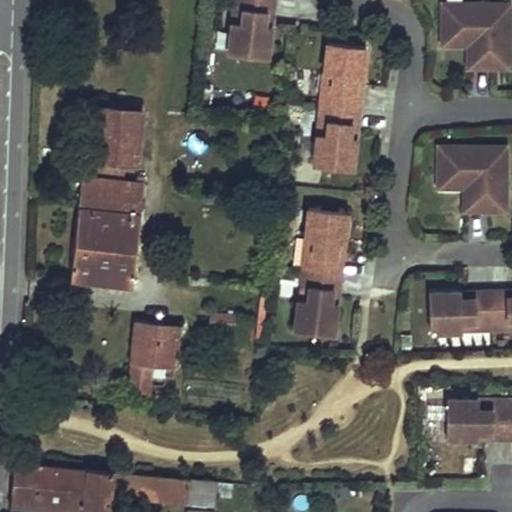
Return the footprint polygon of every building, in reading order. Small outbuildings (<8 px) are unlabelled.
[(271,0),(236,0),(235,6),(241,6),(239,20),(230,19),(226,49),(265,54),(268,24),(262,23),(264,10),(270,10),(271,0)] [(236,0),(232,0),(230,19),(239,20),(241,6),(235,6),(236,0)] [(465,5),(440,5),(440,40),(467,41),(467,37),(475,38),(475,66),(492,66),(492,60),(507,60),(508,2),(465,1),(465,5)] [(467,37),(467,41),(467,66),(475,66),(475,38),(467,37)] [(364,45),(325,40),(322,71),(331,71),(330,86),(324,85),(322,101),(357,105),(359,89),(352,89),(354,74),(361,75),(364,45)] [(331,71),(322,71),(318,101),(322,101),(324,85),(330,86),(331,71)] [(359,89),(361,75),(354,74),(352,89),(359,89)] [(357,105),(322,101),(320,118),(325,119),(324,133),(314,131),(310,162),(349,166),(353,136),(346,136),(348,122),(354,123),(357,105)] [(322,101),(318,101),(314,131),(324,133),(325,119),(320,118),(322,101)] [(94,169),(124,172),(126,160),(138,162),(142,109),(100,105),(94,169)] [(435,148),(435,184),(462,184),(462,180),(470,180),(470,209),(487,209),(487,203),(503,203),(503,145),(460,144),(460,148),(435,148)] [(70,275),(133,283),(144,181),(82,173),(70,275)] [(462,180),(462,184),(462,208),(470,209),(470,180),(462,180)] [(344,210),(305,205),(302,235),(311,237),(310,251),(304,250),(302,267),(336,271),(339,254),(332,253),(334,240),(341,240),(344,210)] [(311,237),(302,235),(298,266),(302,267),(304,250),(310,251),(311,237)] [(339,254),(341,240),(334,240),(332,253),(339,254)] [(302,267),(298,266),(294,297),(303,298),(305,284),(300,283),(302,267)] [(336,271),(302,267),(300,283),(305,284),(303,298),(294,297),(290,327),(329,332),(333,302),(326,301),(328,287),(334,288),(336,271)] [(487,324),(486,289),(470,289),(470,296),(456,297),(456,290),(425,290),(426,329),(457,329),(456,319),(470,319),(471,324),(487,324)] [(511,295),(504,296),(503,289),(486,289),(487,324),(504,323),(504,318),(511,318),(511,295)] [(210,309),(209,321),(235,324),(235,310),(210,309)] [(487,324),(487,328),(511,327),(511,318),(504,318),(504,323),(487,324)] [(456,319),(457,329),(487,328),(487,324),(471,324),(470,319),(456,319)] [(129,389),(148,392),(153,364),(174,366),(179,324),(137,321),(129,389)] [(477,398),(447,397),(446,437),(477,437),(477,430),(491,430),(491,437),(511,437),(511,402),(508,403),(492,402),(492,408),(477,408),(477,398)] [(508,398),(477,398),(477,408),(492,408),(492,402),(508,403),(508,398)] [(128,497),(216,504),(219,481),(14,458),(12,501),(100,511),(107,511),(111,484),(127,487),(128,497)]
